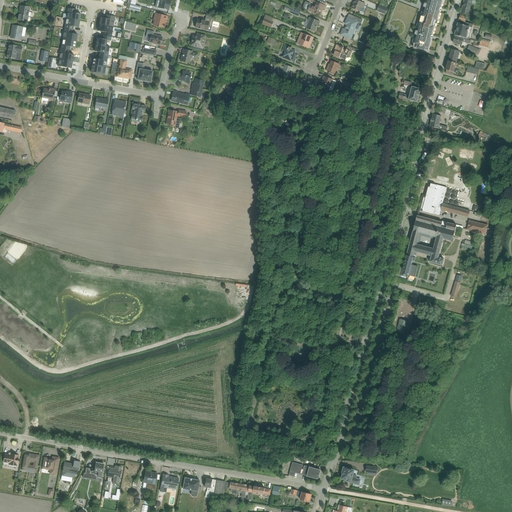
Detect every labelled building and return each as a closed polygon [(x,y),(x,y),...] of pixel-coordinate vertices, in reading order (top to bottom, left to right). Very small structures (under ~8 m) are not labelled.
[(136,0),(128,0),(127,9),(140,12),(141,7),(135,6),(136,0)] [(169,9),(170,0),(157,0),(161,1),(160,7),(169,9)] [(354,0),(351,8),(363,12),(366,3),(357,0),(354,0)] [(426,0),(421,18),(437,23),(443,0),(426,0)] [(321,15),(326,5),(317,1),(315,6),(310,4),(308,9),(321,15)] [(377,10),(388,14),(390,7),(380,3),(377,10)] [(461,12),(469,15),(471,7),(463,4),(461,12)] [(17,21),(27,23),(30,8),(19,6),(17,21)] [(77,10),(68,8),(66,18),(80,21),(81,14),(76,13),(77,10)] [(163,27),(165,15),(155,13),(152,25),(163,27)] [(101,18),(99,24),(113,27),(115,17),(106,15),(105,19),(101,18)] [(315,32),(320,21),(310,16),(305,27),(315,32)] [(339,35),(351,39),(359,21),(347,17),(344,24),(346,24),(344,28),(342,28),(339,35)] [(66,18),(64,29),(73,30),(74,27),(78,28),(80,21),(66,18)] [(413,46),(429,51),(437,23),(421,18),(413,46)] [(209,23),(196,19),(194,26),(208,29),(209,23)] [(455,34),(466,37),(470,25),(458,22),(455,34)] [(103,32),(102,36),(111,37),(113,27),(99,24),(98,31),(103,32)] [(9,39),(20,41),(23,27),(12,25),(9,39)] [(64,29),(62,39),(76,41),(77,34),(72,34),(73,30),(64,29)] [(159,45),(161,36),(153,35),(154,31),(147,30),(145,37),(149,37),(148,42),(159,45)] [(296,43),(309,48),(314,37),(301,32),(296,43)] [(192,35),(189,46),(202,48),(205,35),(197,33),(196,36),(192,35)] [(479,39),(478,44),(489,46),(491,36),(484,35),(483,39),(479,39)] [(97,38),(96,45),(106,47),(107,41),(111,41),(111,37),(102,36),(102,39),(97,38)] [(453,42),(462,45),(464,38),(455,36),(453,42)] [(62,39),(61,49),(69,50),(70,47),(75,48),(76,41),(62,39)] [(126,49),(132,49),(132,52),(137,52),(138,43),(126,42),(126,49)] [(282,57),(295,62),(298,55),(295,54),(296,50),(291,48),(292,47),(284,44),(282,50),(285,50),(282,57)] [(345,58),(346,55),(350,56),(352,49),(336,44),(333,54),(345,58)] [(471,44),(469,48),(479,53),(481,48),(471,44)] [(5,58),(19,61),(22,47),(8,45),(5,58)] [(99,52),(99,56),(108,57),(109,47),(106,47),(96,45),(94,51),(99,52)] [(451,48),(448,60),(457,62),(460,51),(451,48)] [(61,49),(59,59),(73,61),(74,55),(69,54),(69,50),(61,49)] [(198,52),(182,49),(180,61),(189,63),(190,58),(196,59),(198,52)] [(108,57),(99,56),(98,59),(93,58),(92,65),(106,68),(108,57)] [(126,59),(120,58),(117,76),(130,78),(131,70),(124,69),(126,59)] [(73,61),(59,59),(58,66),(71,69),(73,61)] [(326,70),(337,74),(341,64),(330,60),(326,70)] [(446,69),(454,72),(457,62),(448,60),(446,69)] [(485,64),(476,61),(474,67),(483,70),(485,64)] [(288,80),(293,68),(278,62),(273,74),(288,80)] [(136,80),(151,82),(153,70),(143,68),(144,64),(137,63),(135,73),(137,73),(136,80)] [(92,65),(91,72),(104,75),(106,68),(92,65)] [(178,72),(177,79),(189,81),(190,72),(184,71),(183,73),(178,72)] [(320,85),(329,89),(333,79),(324,75),(320,85)] [(195,78),(193,87),(202,89),(203,80),(195,78)] [(475,86),(487,89),(488,82),(477,80),(475,86)] [(409,100),(418,102),(421,88),(412,86),(409,100)] [(55,88),(43,87),(42,98),(53,100),(55,88)] [(193,87),(191,96),(200,97),(202,89),(193,87)] [(72,91),(61,89),(59,101),(70,103),(72,91)] [(170,101),(179,103),(181,92),(173,90),(170,101)] [(179,103),(187,105),(189,94),(181,92),(179,103)] [(90,94),(78,93),(76,103),(89,105),(90,94)] [(107,99),(97,97),(95,108),(106,110),(107,99)] [(125,101),(114,99),(111,115),(123,117),(125,101)] [(443,100),(438,99),(436,103),(439,104),(440,104),(439,106),(443,107),(445,103),(443,102),(443,100)] [(145,103),(133,101),(132,109),(135,109),(134,113),(132,113),(130,120),(142,121),(143,115),(141,115),(141,110),(144,111),(145,103)] [(17,111),(0,107),(0,109),(0,113),(15,117),(17,111)] [(437,111),(441,113),(441,115),(445,116),(447,111),(442,110),(442,109),(438,107),(437,111)] [(169,108),(165,124),(174,126),(176,116),(183,117),(184,112),(169,108)] [(430,126),(439,128),(442,115),(433,113),(430,126)] [(70,116),(63,115),(61,124),(68,125),(70,116)] [(20,133),(22,127),(0,121),(0,132),(2,133),(3,129),(20,133)] [(114,124),(108,123),(106,133),(113,134),(114,124)] [(442,203),(446,187),(431,183),(427,196),(423,195),(419,210),(440,215),(441,210),(467,216),(469,210),(442,203)] [(442,222),(417,215),(403,268),(400,279),(414,282),(419,264),(414,262),(417,252),(431,255),(430,262),(442,266),(444,259),(438,257),(443,239),(453,242),(457,225),(442,222)] [(488,225),(470,219),(467,228),(485,233),(488,225)] [(447,296),(452,298),(459,277),(453,275),(447,296)] [(207,279),(204,282),(213,290),(215,287),(207,279)] [(397,319),(394,330),(401,332),(404,322),(397,319)] [(20,470),(36,473),(39,455),(24,452),(20,470)] [(8,465),(16,467),(18,455),(10,453),(10,455),(3,454),(2,462),(8,463),(8,465)] [(49,474),(56,475),(59,458),(51,456),(51,459),(44,457),(42,469),(50,470),(49,474)] [(64,460),(61,475),(78,478),(79,471),(71,470),(72,461),(64,460)] [(83,477),(100,480),(103,464),(94,462),(92,469),(85,468),(83,477)] [(302,474),(319,479),(321,470),(305,465),(302,474)] [(112,482),(118,484),(122,467),(115,466),(114,468),(109,467),(107,477),(112,478),(112,482)] [(365,466),(363,474),(373,476),(375,468),(365,466)] [(340,480),(360,485),(361,479),(357,478),(357,475),(354,474),(355,470),(343,467),(340,480)] [(145,490),(154,491),(157,473),(145,471),(143,483),(146,483),(145,490)] [(166,488),(176,489),(178,477),(162,474),(159,491),(166,492),(166,488)] [(182,489),(197,492),(199,481),(183,478),(182,489)] [(203,487),(213,489),(215,479),(204,478),(203,487)] [(230,491),(247,494),(249,486),(231,482),(230,491)] [(253,493),(269,495),(270,489),(254,487),(253,493)] [(300,500),(310,503),(312,495),(302,492),(300,500)]
